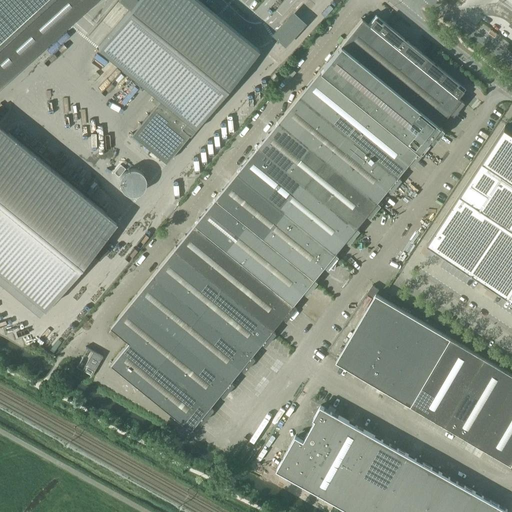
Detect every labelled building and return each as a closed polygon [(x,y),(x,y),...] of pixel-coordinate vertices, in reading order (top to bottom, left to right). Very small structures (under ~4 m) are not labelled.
[(0,0),(0,43),(19,26),(47,0),(0,0)] [(166,162),(259,49),(199,0),(119,0),(130,8),(98,47),(160,98),(131,133),(160,157),(163,159),(166,162)] [(376,16),(369,24),(400,49),(406,41),(376,16)] [(361,18),(340,44),(375,72),(438,124),(438,123),(448,111),(452,114),(463,101),(456,95),(428,72),(419,65),(400,49),(369,24),(361,18)] [(298,23),(293,19),(279,33),(284,38),(298,23)] [(406,41),(400,49),(419,65),(425,57),(406,41)] [(340,44),(319,69),(421,153),(421,152),(417,149),(428,137),(432,140),(443,127),(438,123),(438,124),(375,72),(340,44)] [(425,57),(419,65),(428,72),(456,95),(462,87),(445,72),(425,57)] [(317,72),(298,95),(397,175),(406,163),(410,166),(421,153),(319,69),(317,72)] [(298,95),(277,120),(309,146),(314,150),(314,151),(380,204),(376,200),(386,188),(390,191),(396,196),(407,183),(397,175),(298,95)] [(277,120),(256,146),(288,171),(298,159),(309,146),(277,120)] [(0,270),(45,308),(102,239),(106,242),(115,230),(111,228),(117,221),(0,125),(0,270)] [(511,129),(505,125),(428,243),(482,278),(511,298),(511,129)] [(256,146),(246,159),(278,184),(267,198),(277,206),(298,181),(298,180),(288,171),(256,146)] [(298,159),(288,171),(298,180),(359,230),(359,229),(355,226),(365,214),(369,217),(380,204),(314,151),(314,150),(309,146),(298,159)] [(246,159),(235,172),(267,198),(278,184),(246,159)] [(119,176),(126,168),(121,164),(114,172),(119,176)] [(235,172),(214,197),(246,223),(261,236),(282,210),(277,206),(267,198),(235,172)] [(298,181),(277,206),(282,210),(338,255),(334,252),(344,239),(348,242),(359,230),(298,180),(298,181)] [(214,197),(204,210),(235,236),(245,224),(246,223),(214,197)] [(204,210),(193,223),(225,249),(235,236),(204,210)] [(282,210),(261,236),(317,281),(317,280),(313,277),(323,265),(327,268),(328,267),(334,268),(337,257),(338,255),(282,210)] [(193,223),(172,248),(270,329),(274,332),(275,331),(271,328),(281,316),(285,319),(296,306),(225,249),(193,223)] [(235,236),(225,249),(296,306),(292,303),(302,290),(306,294),(317,281),(261,236),(246,223),(245,224),(235,236)] [(172,248),(152,273),(250,353),(260,341),(264,344),(274,332),(270,329),(172,248)] [(152,273),(131,299),(229,379),(239,367),(243,370),(254,357),(250,353),(152,273)] [(372,284),(371,286),(367,291),(374,296),(376,292),(379,288),(375,286),(372,284)] [(370,303),(337,359),(362,374),(402,307),(376,292),(374,296),(370,303)] [(112,327),(108,332),(115,337),(118,333),(128,341),(128,340),(212,408),(213,408),(208,404),(218,392),(222,396),(233,383),(229,379),(131,299),(109,325),(112,327)] [(402,307),(362,374),(387,389),(427,322),(402,307)] [(427,322),(387,389),(411,403),(452,336),(451,336),(427,322)] [(452,336),(411,403),(445,423),(485,356),(452,336)] [(128,341),(110,363),(189,428),(197,418),(202,421),(212,408),(128,340),(128,341)] [(91,374),(101,355),(100,355),(92,350),(81,369),(91,374)] [(485,356),(445,423),(479,443),(511,387),(511,372),(485,356)] [(511,387),(479,443),(511,462),(511,461),(511,387)] [(335,501),(373,434),(340,415),(331,410),(321,404),(313,417),(315,419),(304,439),(295,434),(276,468),(335,501)] [(354,511),(373,511),(407,452),(373,434),(335,501),(354,511)] [(418,511),(441,472),(407,452),(373,511),(418,511)] [(461,511),(474,490),(441,472),(418,511),(461,511)] [(474,490),(461,511),(506,511),(508,509),(474,490)]
